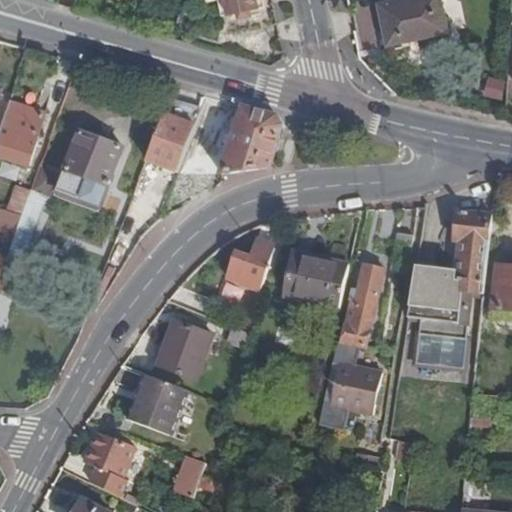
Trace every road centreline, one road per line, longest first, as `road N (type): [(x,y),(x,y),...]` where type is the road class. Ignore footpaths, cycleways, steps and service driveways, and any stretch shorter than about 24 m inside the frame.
road 1 (residential): [(470,141),(441,173),(415,182),(235,207),(158,264),(49,441)]
road 2 (secondary): [(326,106),(0,11)]
road 3 (secondary): [(470,141),(326,106)]
